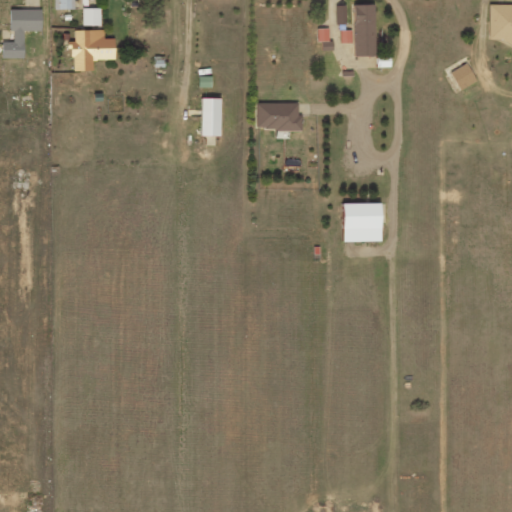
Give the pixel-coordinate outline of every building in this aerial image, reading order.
[(72,9),(72,0),(53,0),(53,9),(72,9)] [(372,4),(351,5),(352,56),(373,56),(372,4)] [(344,6),(334,6),(335,24),(345,24),(344,6)] [(99,8),(82,8),(82,26),(100,25),(99,8)] [(40,10),(9,10),(9,31),(12,31),(12,41),(1,41),(1,59),(23,58),(22,31),(40,31),(40,10)] [(317,28),(316,41),(327,41),(327,28),(317,28)] [(113,59),(113,38),(103,38),(103,30),(73,30),(73,41),(71,41),(71,71),(91,71),(91,59),(113,59)] [(332,50),(331,41),(319,42),(320,51),(332,50)] [(475,81),(465,63),(448,72),(458,90),(475,81)] [(218,136),(219,98),(199,98),(199,136),(218,136)] [(300,129),(300,114),(296,114),(296,102),(255,103),(255,130),(300,129)] [(341,204),(341,241),(378,241),(378,204),(341,204)]
